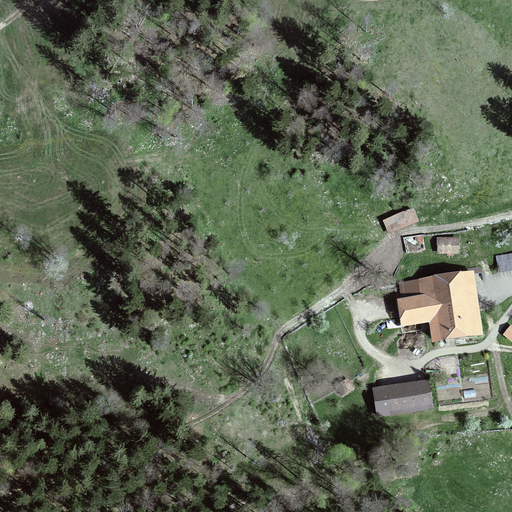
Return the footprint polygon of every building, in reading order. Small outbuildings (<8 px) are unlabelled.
[(416,219),(413,211),(384,221),(388,229),(416,219)] [(453,252),(452,241),(438,241),(438,252),(453,252)] [(511,254),(496,257),(499,272),(511,270),(511,254)] [(431,321),(434,340),(478,334),(469,269),(460,270),(461,276),(424,280),(427,299),(401,302),(403,318),(387,320),(388,328),(404,326),(404,325),(431,321)] [(347,380),(336,387),(342,395),(353,389),(347,380)] [(431,408),(427,383),(374,391),(378,416),(431,408)]
